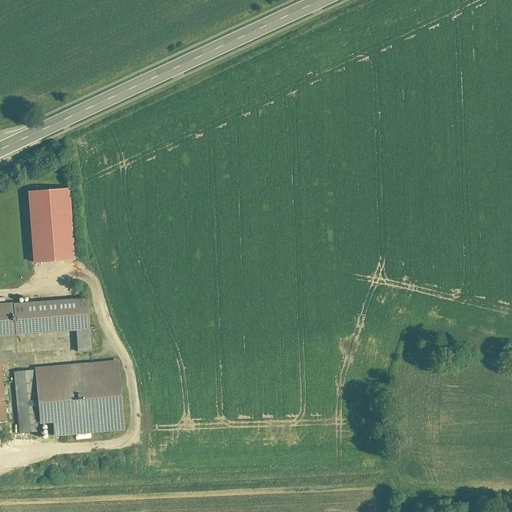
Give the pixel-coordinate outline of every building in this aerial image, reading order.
[(31,193),(33,265),(78,263),(75,192),(31,193)] [(0,337),(79,333),(80,353),(93,352),(90,301),(0,305),(0,337)] [(120,363),(38,370),(43,438),(125,431),(120,363)] [(0,367),(0,423),(8,423),(6,367),(0,367)] [(17,374),(19,432),(39,432),(37,374),(17,374)]
